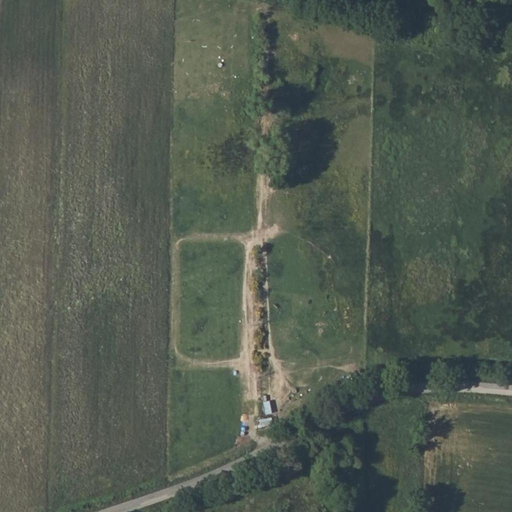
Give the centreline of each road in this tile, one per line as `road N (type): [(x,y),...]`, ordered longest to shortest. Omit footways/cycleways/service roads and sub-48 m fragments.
road 1 (unclassified): [(511,391),(395,389),(115,511)]
road 2 (track): [(511,22),(329,0)]
